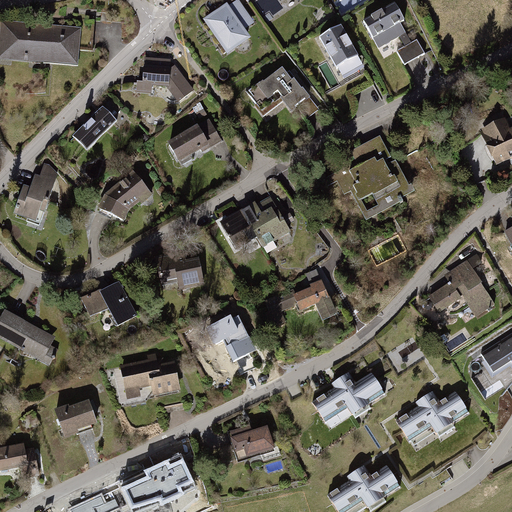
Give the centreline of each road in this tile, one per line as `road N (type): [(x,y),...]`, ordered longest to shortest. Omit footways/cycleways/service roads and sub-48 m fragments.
road 1 (residential): [(511,195),(473,222),(369,333),(340,353),(28,511)]
road 2 (residential): [(0,252),(45,282),(81,281),(511,48)]
road 3 (residential): [(16,169),(156,28)]
road 4 (residential): [(421,511),(486,466),(511,432)]
